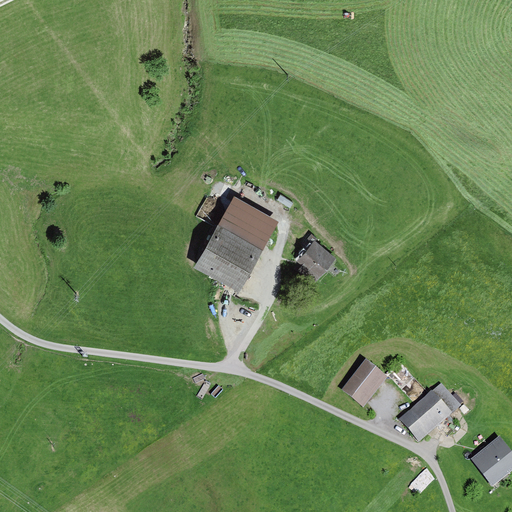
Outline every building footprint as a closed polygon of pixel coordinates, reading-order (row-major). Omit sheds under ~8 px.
[(231,195),(193,264),(239,290),(277,221),(231,195)] [(313,243),(293,264),(314,284),(334,263),(313,243)] [(364,362),(340,394),(362,410),(386,379),(364,362)] [(440,388),(399,425),(420,448),(461,411),(440,388)] [(511,457),(501,442),(469,464),(489,492),(511,476),(511,457)]
